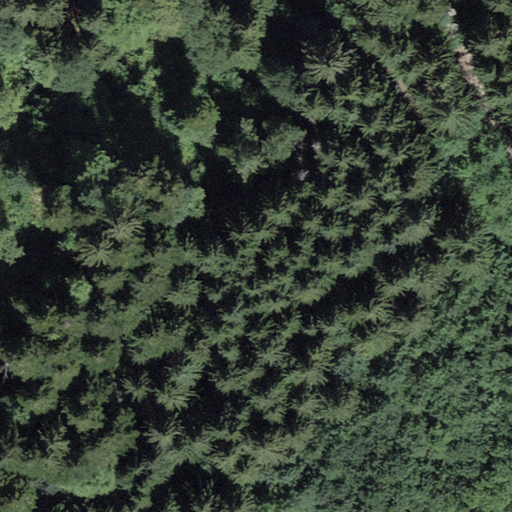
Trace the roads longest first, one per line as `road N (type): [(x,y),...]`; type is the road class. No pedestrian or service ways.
road 1 (track): [(511,255),(397,76),(298,0)]
road 2 (track): [(511,158),(497,135),(454,0)]
